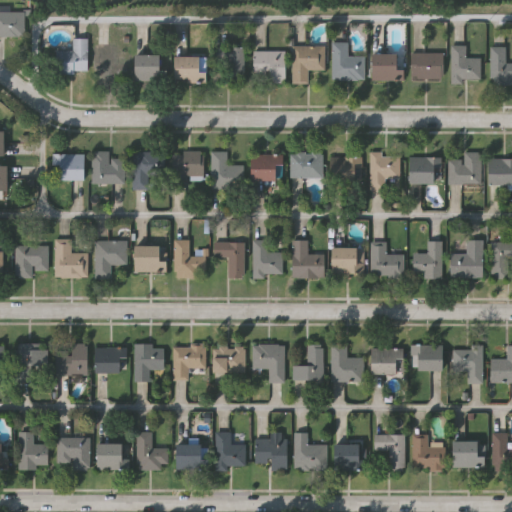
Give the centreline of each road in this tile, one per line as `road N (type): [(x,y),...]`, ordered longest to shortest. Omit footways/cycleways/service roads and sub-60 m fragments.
road 1 (residential): [(0,72),(45,107),(83,117),(511,118)]
road 2 (residential): [(0,309),(511,310)]
road 3 (residential): [(0,502),(511,502)]
